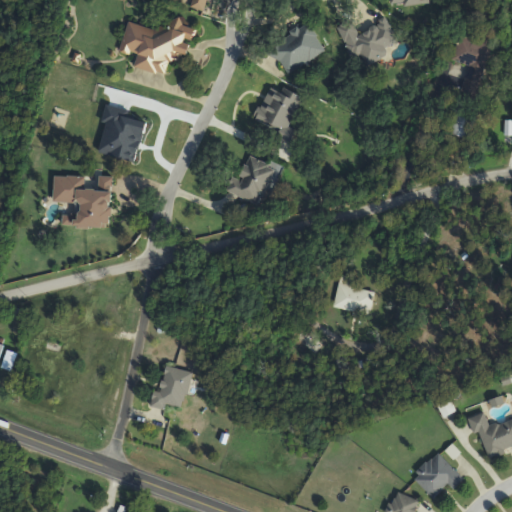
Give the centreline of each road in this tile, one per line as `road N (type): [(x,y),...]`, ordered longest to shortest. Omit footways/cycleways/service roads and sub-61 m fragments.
road 1 (residential): [(0,297),(511,167)]
road 2 (residential): [(153,259),(165,195),(229,67),(243,0)]
road 3 (secondary): [(225,511),(0,426)]
road 4 (residential): [(108,468),(153,259)]
